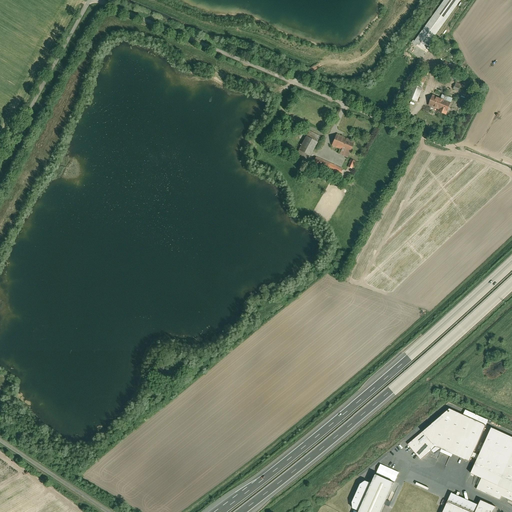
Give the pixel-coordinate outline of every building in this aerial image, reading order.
[(447,0),(414,46),(425,54),(463,0),(447,0)] [(460,55),(457,63),(463,66),(467,58),(460,55)] [(456,76),(459,69),(441,62),(438,69),(456,76)] [(415,87),(409,100),(418,104),(424,91),(415,87)] [(428,104),(448,113),(454,99),(443,94),(441,100),(432,96),(428,104)] [(410,106),(403,103),(398,115),(405,118),(410,106)] [(309,158),(321,136),(312,131),(303,148),(295,143),(292,150),(309,158)] [(340,154),(349,158),(357,142),(339,134),(334,146),(342,149),(340,154)] [(340,177),(343,170),(318,157),(314,164),(340,177)] [(357,164),(351,161),(347,171),(353,173),(357,164)] [(484,425),(447,409),(408,444),(418,458),(433,446),(468,461),(484,425)] [(511,436),(491,427),(471,472),(481,477),(476,488),(501,499),(502,495),(511,499),(511,436)] [(357,511),(381,511),(395,482),(376,473),(371,484),(365,481),(360,484),(352,503),(353,508),(358,510),(357,511)] [(475,511),(448,499),(441,511),(492,511),(495,506),(481,500),(475,511)]
